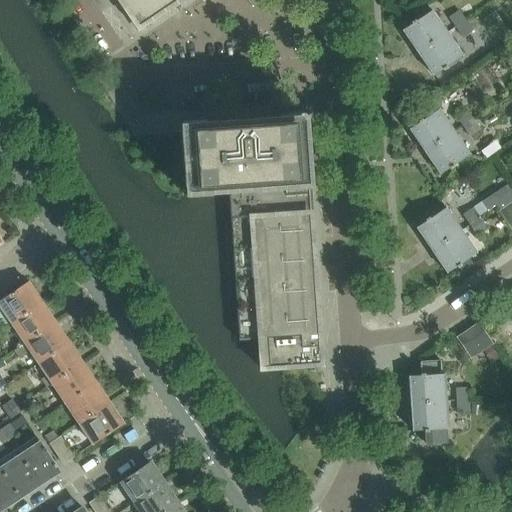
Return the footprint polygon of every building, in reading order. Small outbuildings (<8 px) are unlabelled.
[(118,0),(137,28),(149,20),(150,22),(163,13),(161,12),(162,11),(162,12),(165,10),(166,11),(178,2),(178,1),(179,0),(118,0)] [(411,22),(412,24),(402,30),(418,53),(447,33),(432,10),(415,21),(414,20),(411,22)] [(458,10),(449,16),(456,27),(465,20),(458,10)] [(465,20),(456,27),(462,37),(472,30),(465,20)] [(446,67),(462,56),(447,33),(418,53),(433,75),(443,69),(444,70),(447,68),(446,67)] [(421,119),(418,121),(419,122),(409,129),(424,152),(454,132),(439,109),(422,120),(421,119)] [(465,109),(455,116),(462,126),(472,119),(465,109)] [(261,366),(261,369),(321,365),(320,347),(319,330),(310,204),(308,183),(306,147),(305,147),(303,117),(257,120),(256,120),(228,122),(229,128),(209,130),(209,129),(181,131),(185,188),(188,187),(195,187),(209,186),(210,192),(228,191),(238,341),(259,339),(261,366)] [(472,119),(462,126),(469,136),(479,129),(472,119)] [(454,132),(424,152),(440,174),(450,168),(451,169),(454,167),(453,165),(469,154),(454,132)] [(511,206),(510,204),(510,205),(500,211),(499,211),(511,230),(511,206)] [(425,220),(426,221),(416,228),(431,250),(461,230),(446,208),(429,219),(428,218),(425,220)] [(472,208),(463,215),(469,225),(479,218),(472,208)] [(479,218),(469,225),(476,235),(486,228),(479,218)] [(460,264),(476,253),(461,230),(431,250),(447,273),(456,266),(457,268),(461,266),(460,264)] [(28,282),(0,300),(0,307),(11,323),(41,303),(36,294),(37,293),(30,283),(29,284),(28,282)] [(41,303),(11,323),(24,343),(55,323),(41,303)] [(25,345),(19,349),(24,355),(30,351),(38,363),(69,343),(55,323),(24,343),(25,345)] [(468,330),(467,330),(482,351),(483,350),(491,345),(492,344),(492,345),(493,344),(478,323),(478,324),(475,326),(468,330)] [(457,337),(456,338),(470,359),(471,358),(481,351),(481,352),(482,351),(467,330),(467,331),(461,335),(457,338),(457,337)] [(46,388),(51,384),(82,363),(69,343),(38,363),(46,376),(40,380),(46,388)] [(491,345),(483,350),(491,362),(498,357),(491,345)] [(421,374),(420,374),(420,376),(409,377),(411,404),(446,401),(444,374),(442,374),(441,361),(420,362),(421,374)] [(82,363),(51,384),(65,404),(96,383),(82,363)] [(96,383),(65,404),(78,424),(109,403),(96,383)] [(467,388),(455,389),(456,401),(468,400),(467,388)] [(12,399),(1,406),(6,412),(16,406),(12,399)] [(469,412),(468,400),(456,401),(457,413),(469,412)] [(445,429),(448,429),(446,401),(411,404),(412,431),(424,430),(424,432),(425,444),(446,442),(445,429)] [(109,403),(78,424),(92,444),(123,424),(109,403)] [(16,406),(6,412),(10,419),(20,413),(20,412),(21,412),(16,406)] [(22,416),(2,429),(10,440),(16,436),(13,431),(26,422),(22,416)] [(2,429),(0,430),(0,439),(3,444),(10,440),(2,429)] [(49,444),(54,451),(63,464),(73,457),(60,437),(49,444)] [(39,442),(19,455),(39,484),(47,479),(51,478),(54,476),(56,473),(59,472),(39,442)] [(19,455),(0,467),(0,468),(19,498),(39,484),(19,455)] [(149,462),(120,481),(134,502),(163,483),(149,462)] [(0,468),(0,510),(19,498),(0,468)] [(163,483),(134,502),(140,511),(164,511),(177,503),(163,483)] [(108,511),(98,496),(88,503),(94,511),(108,511)] [(182,511),(177,503),(164,511),(182,511)]
